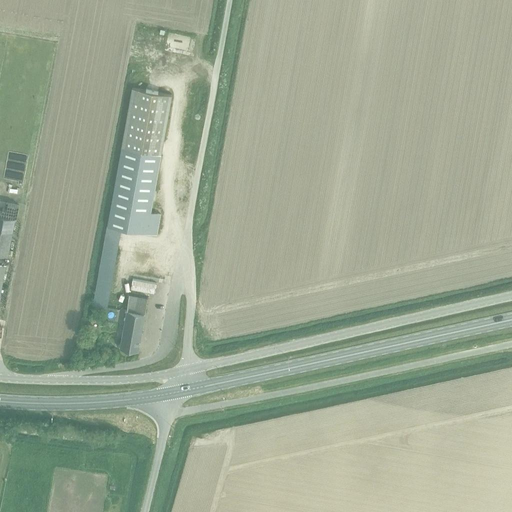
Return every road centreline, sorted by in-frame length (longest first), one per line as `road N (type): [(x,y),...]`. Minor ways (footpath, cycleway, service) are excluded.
road 1 (unclassified): [(168,414),(511,344)]
road 2 (secondary): [(174,393),(511,319)]
road 3 (unclassified): [(511,296),(186,370)]
road 4 (track): [(187,249),(229,0)]
road 5 (unclassified): [(186,370),(133,379),(0,378)]
road 6 (secondary): [(174,393),(0,401)]
